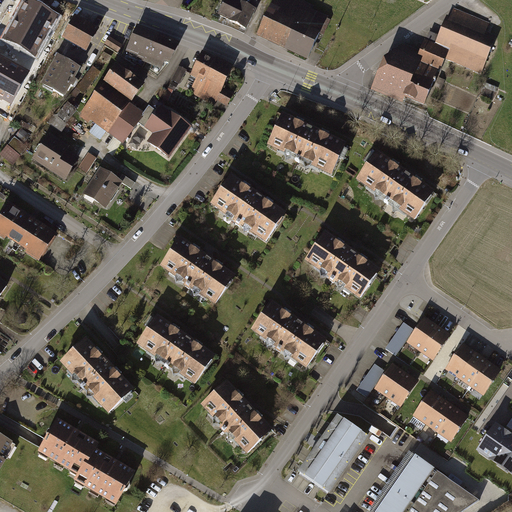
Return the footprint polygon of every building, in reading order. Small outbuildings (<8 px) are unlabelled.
[(246,31),(257,9),(236,0),(225,0),(218,18),(246,31)] [(297,0),(273,0),(256,37),(307,61),(310,56),(328,19),(311,11),(313,8),(297,0)] [(31,4),(9,44),(33,58),(56,18),(31,4)] [(451,18),(448,17),(440,37),(430,33),(422,54),(402,46),(386,59),(373,92),(401,103),(404,98),(425,106),(439,71),(442,72),(447,59),(481,73),(495,38),(485,34),(490,24),(455,9),(451,18)] [(99,32),(74,18),(62,40),(86,54),(99,32)] [(179,46),(139,28),(128,52),(140,58),(139,59),(146,62),(145,64),(162,71),(165,63),(171,66),(179,46)] [(122,46),(109,38),(105,45),(118,53),(122,46)] [(232,69),(203,54),(192,75),(197,78),(189,93),(214,106),(216,101),(227,106),(233,94),(222,88),(232,69)] [(0,97),(12,104),(30,72),(0,56),(0,97)] [(81,71),(57,58),(41,88),(64,100),(81,71)] [(93,67),(76,89),(83,95),(101,73),(93,67)] [(145,87),(117,67),(80,118),(90,124),(91,124),(123,147),(139,124),(144,119),(142,118),(143,116),(144,114),(132,104),(145,87)] [(187,71),(179,67),(172,81),(180,85),(187,71)] [(51,123),(62,131),(79,108),(68,100),(51,123)] [(158,113),(149,106),(144,114),(143,116),(142,118),(144,119),(139,124),(146,128),(145,130),(154,136),(148,145),(170,161),(193,130),(161,107),(158,113)] [(310,129),(284,117),(268,149),(333,179),(348,148),(310,129)] [(18,138),(25,143),(30,136),(23,131),(18,138)] [(81,156),(49,134),(32,159),(64,182),(81,156)] [(7,146),(20,157),(28,147),(15,137),(7,146)] [(96,159),(89,154),(79,169),(87,174),(96,159)] [(409,176),(379,155),(359,183),(416,223),(436,195),(409,176)] [(119,181),(100,168),(82,195),(105,210),(123,184),(119,181)] [(123,175),(119,181),(123,184),(131,189),(135,184),(123,175)] [(289,215),(232,176),(212,205),(269,245),(289,215)] [(58,238),(11,207),(0,223),(0,237),(40,264),(58,238)] [(381,274),(326,236),(306,265),(362,303),(381,274)] [(237,280),(181,241),(161,269),(218,309),(237,280)] [(0,300),(10,285),(0,279),(0,300)] [(329,341),(273,303),(253,332),(309,370),(329,341)] [(218,359),(158,316),(137,345),(198,388),(218,359)] [(437,328),(425,319),(409,342),(422,350),(437,328)] [(387,347),(397,355),(416,329),(406,322),(387,347)] [(449,336),(437,328),(422,350),(434,358),(449,336)] [(133,391),(87,343),(78,352),(75,350),(63,362),(110,412),(133,391)] [(475,355),(463,346),(448,368),(460,377),(475,355)] [(487,363),(475,355),(460,377),(472,385),(487,363)] [(499,372),(487,363),(472,385),(484,394),(499,372)] [(373,389),(386,370),(377,364),(364,382),(373,389)] [(405,374),(392,366),(377,388),(389,396),(405,374)] [(417,383),(405,374),(389,396),(402,405),(417,383)] [(228,386),(203,409),(249,458),(274,435),(228,386)] [(443,401),(431,393),(410,422),(422,430),(428,423),(443,401)] [(455,410),(443,401),(428,423),(440,431),(455,410)] [(467,418),(455,410),(440,431),(452,440),(467,418)] [(367,437),(340,418),(300,474),(328,493),(367,437)] [(82,473),(94,451),(98,445),(58,422),(42,449),(82,473)] [(511,432),(497,422),(478,449),(511,472),(511,432)] [(0,470),(14,447),(0,438),(0,470)] [(94,451),(82,473),(79,478),(119,501),(134,474),(94,451)] [(463,511),(480,501),(413,454),(372,511),(463,511)]
